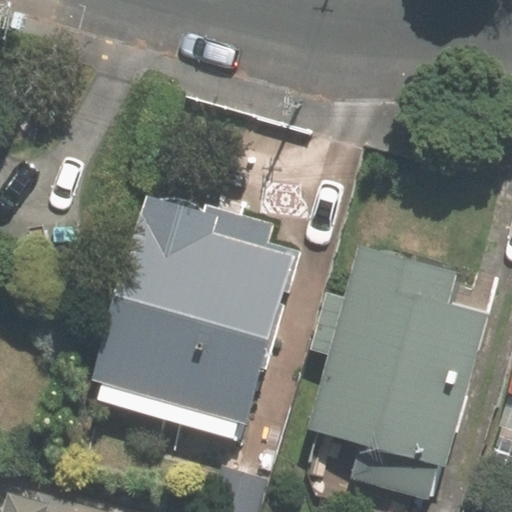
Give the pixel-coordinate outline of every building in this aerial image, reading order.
[(161,196),(113,371),(258,414),(302,248),(273,240),(278,219),(227,205),(224,214),(161,196)] [(467,270),(374,243),(359,302),(339,296),(325,344),(347,351),(326,420),(380,434),(368,474),(436,493),(446,456),(454,459),(496,310),(458,299),(467,270)] [(10,304),(9,309),(9,310),(10,313),(10,316),(11,318),(13,321),(14,322),(17,324),(19,325),(21,325),(25,325),(27,325),(30,326),(32,324),(35,323),(37,320),(38,318),(39,315),(40,312),(40,311),(40,308),(40,305),(39,302),(36,300),(35,299),(33,297),(30,296),(27,294),(24,294),(22,296),(20,296),(17,297),(15,299),(12,300),(11,303),(10,304)] [(332,504),(346,454),(290,440),(276,488),(332,504)] [(110,511),(27,491),(19,511),(11,511),(8,503),(0,507),(0,511),(110,511)]
